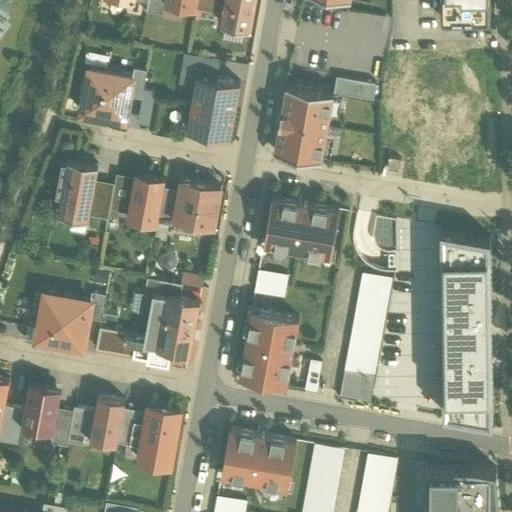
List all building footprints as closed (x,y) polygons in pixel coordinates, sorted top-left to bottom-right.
[(256,0),(225,0),(221,23),(251,29),(256,0)] [(487,15),(486,0),(443,0),(444,17),(487,15)] [(139,76),(90,66),(80,115),(129,125),(139,76)] [(197,72),(192,99),(236,108),(241,80),(197,72)] [(344,95),(287,84),(273,152),(331,163),(344,95)] [(146,87),(143,120),(152,121),(154,87),(146,87)] [(236,108),(192,99),(187,127),(231,135),(236,108)] [(102,170),(67,163),(56,218),(90,226),(102,170)] [(165,180),(134,174),(124,223),(155,229),(165,180)] [(218,189),(183,183),(177,221),(211,227),(218,189)] [(337,212),(277,201),(269,248),(329,258),(337,212)] [(493,421),(491,234),(442,226),(443,411),(493,421)] [(256,287),(287,294),(292,271),(261,264),(256,287)] [(392,276),(362,271),(341,392),(371,396),(392,276)] [(161,326),(195,331),(201,298),(167,292),(161,326)] [(91,304),(42,295),(35,335),(84,344),(91,304)] [(299,316),(252,307),(240,374),(287,383),(299,316)] [(191,352),(195,331),(161,326),(157,346),(191,352)] [(320,387),(323,358),(312,356),(308,386),(320,387)] [(8,383),(0,381),(0,429),(2,430),(8,383)] [(59,392),(28,387),(22,430),(52,435),(59,392)] [(124,403),(97,399),(91,440),(118,444),(124,403)] [(178,413),(146,408),(138,462),(169,467),(178,413)] [(230,424),(221,472),(288,485),(297,437),(230,424)] [(332,511),(344,447),(315,442),(302,511),(332,511)] [(388,511),(398,456),(368,451),(357,511),(388,511)] [(476,463),(426,463),(425,511),(459,511),(501,511),(497,468),(476,463)] [(215,511),(247,511),(250,497),(219,492),(215,511)] [(52,511),(53,511),(1,502),(0,506),(0,511),(52,511)]
